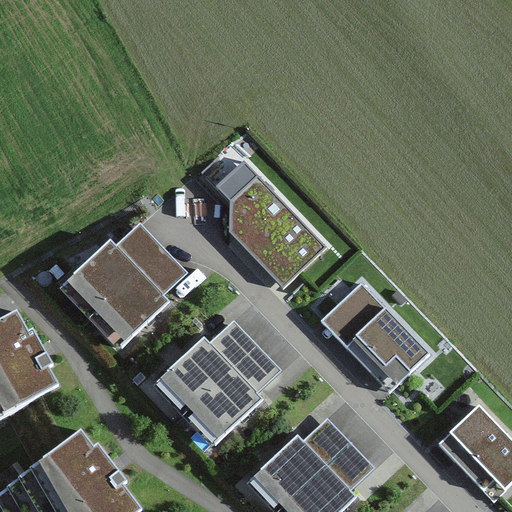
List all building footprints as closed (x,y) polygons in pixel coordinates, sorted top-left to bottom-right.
[(218,192),(241,170),(225,153),(202,175),(218,192)] [(236,196),(237,226),(291,289),(337,247),(267,171),(236,196)] [(65,293),(93,321),(161,255),(139,232),(117,253),(111,247),(65,293)] [(184,278),(161,255),(93,321),(122,351),(169,305),(163,299),(184,278)] [(371,274),(333,308),(399,382),(437,348),(371,274)] [(0,413),(65,378),(23,304),(0,316),(0,413)] [(158,390),(187,419),(255,352),(233,329),(211,350),(205,344),(158,390)] [(278,376),(255,352),(187,419),(216,448),(263,402),(257,396),(278,376)] [(451,434),(506,496),(511,490),(511,429),(488,402),(451,434)] [(110,511),(140,488),(86,423),(0,493),(0,511),(110,511)] [(254,483),(281,511),(282,511),(351,446),(328,423),(307,444),(301,438),(254,483)] [(373,469),(351,446),(282,511),(342,511),(359,496),(352,490),(373,469)] [(389,477),(406,463),(399,453),(381,467),(389,477)]
